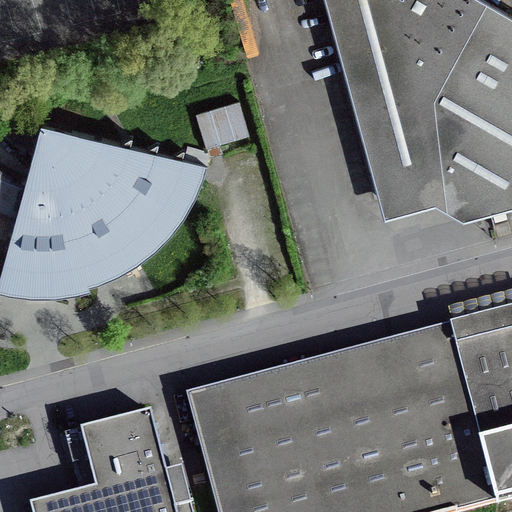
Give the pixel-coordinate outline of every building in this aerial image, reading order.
[(511,12),(490,0),(326,0),(385,215),(414,206),(436,201),(462,217),(511,203),(511,12)] [(239,99),(196,112),(206,147),(207,146),(210,155),(223,151),(221,142),(249,134),(239,99)] [(59,126),(41,121),(37,138),(30,161),(0,274),(0,287),(2,280),(13,283),(32,285),(32,295),(54,295),(54,290),(54,285),(75,282),(95,277),(115,268),(135,256),(150,245),(166,229),(178,212),(188,193),(195,179),(199,166),(207,168),(207,165),(183,158),(185,150),(184,150),(175,155),(174,156),(156,151),(159,143),(157,143),(148,148),(148,149),(130,145),(132,136),(131,136),(122,141),(122,142),(59,126)] [(216,511),(458,511),(511,498),(511,292),(500,295),(448,309),(452,323),(185,393),(216,511)] [(61,495),(29,503),(31,511),(193,511),(182,467),(167,471),(151,411),(64,433),(79,491),(61,495)]
